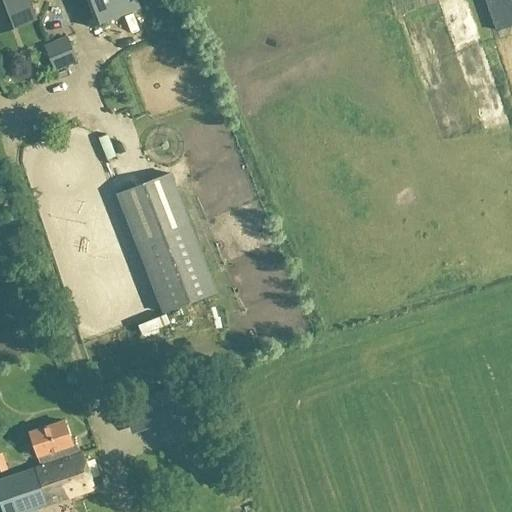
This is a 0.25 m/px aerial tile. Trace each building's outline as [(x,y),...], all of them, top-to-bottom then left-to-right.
[(0,0),(0,35),(33,23),(24,0),(0,0)] [(138,11),(133,0),(78,0),(89,30),(138,11)] [(511,0),(480,0),(492,35),(511,28),(511,0)] [(66,40),(42,50),(52,74),(76,64),(66,40)] [(168,177),(115,197),(161,314),(214,294),(168,177)] [(133,425),(171,419),(168,402),(131,408),(133,425)] [(41,470),(0,482),(0,511),(34,511),(92,492),(80,456),(74,458),(63,424),(29,435),(41,470)]
